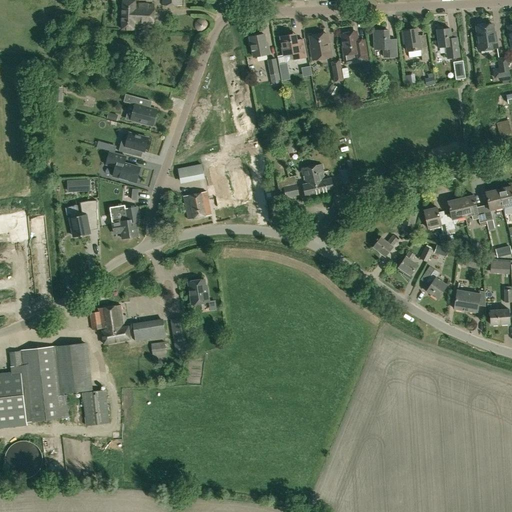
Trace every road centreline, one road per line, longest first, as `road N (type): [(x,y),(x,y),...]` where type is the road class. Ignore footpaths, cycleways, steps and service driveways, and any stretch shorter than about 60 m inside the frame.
road 1 (residential): [(228,15),(511,2)]
road 2 (residential): [(155,246),(147,232),(151,208),(214,29),(228,15)]
road 3 (residential): [(310,244),(331,202),(345,195),(511,160)]
road 4 (unclassified): [(511,354),(416,316),(310,244)]
road 5 (unclassified): [(0,332),(68,302),(155,246)]
road 6 (unclassified): [(155,246),(224,228),(310,244)]
